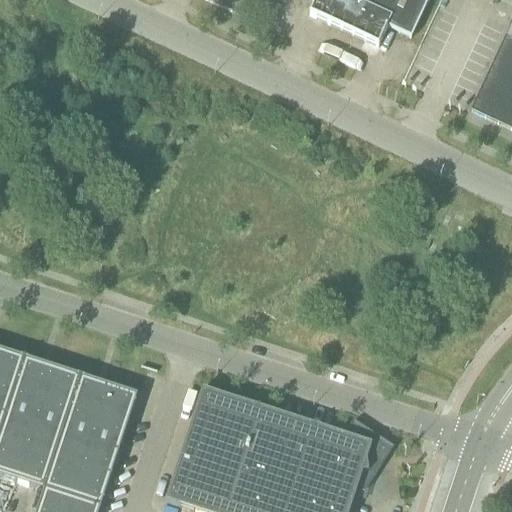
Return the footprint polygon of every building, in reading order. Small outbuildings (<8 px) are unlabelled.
[(378,49),(387,29),(411,40),(429,0),(316,0),(309,16),(378,49)] [(511,0),(499,0),(511,5),(511,29),(473,114),(511,131),(511,0)] [(0,434),(24,362),(0,354),(0,434)] [(24,362),(0,434),(0,479),(43,493),(81,381),(24,362)] [(81,381),(43,493),(37,511),(100,511),(138,400),(81,381)] [(165,506),(183,511),(350,511),(371,448),(201,393),(165,506)]
